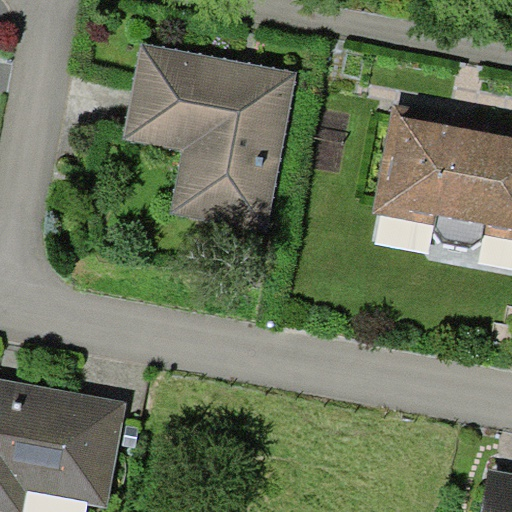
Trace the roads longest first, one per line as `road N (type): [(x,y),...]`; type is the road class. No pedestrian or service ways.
road 1 (residential): [(511,399),(0,299)]
road 2 (residential): [(0,292),(49,0)]
road 3 (residential): [(241,0),(511,52)]
